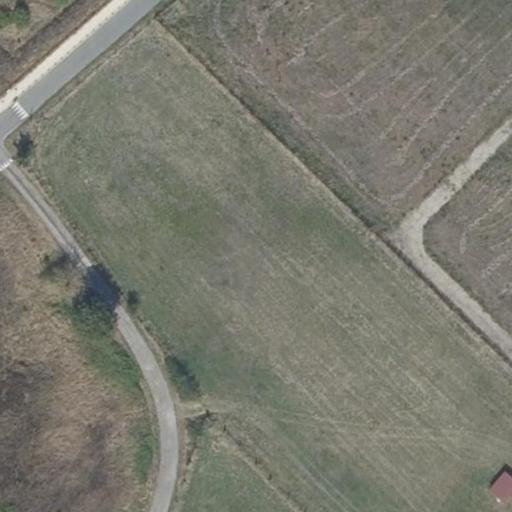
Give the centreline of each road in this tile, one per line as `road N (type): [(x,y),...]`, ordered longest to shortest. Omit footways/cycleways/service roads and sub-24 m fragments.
road 1 (track): [(155,511),(167,473),(168,407),(71,246),(0,168)]
road 2 (residential): [(139,0),(0,124)]
